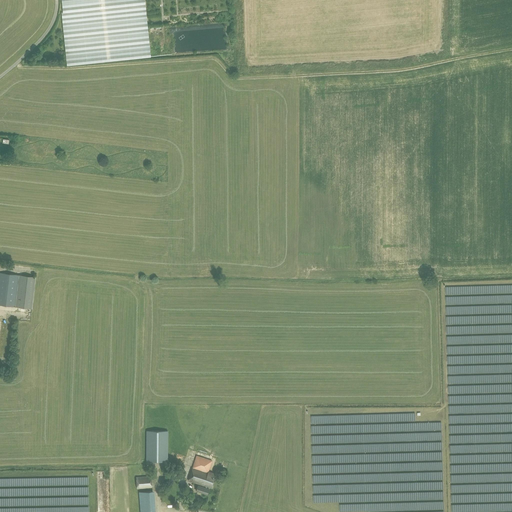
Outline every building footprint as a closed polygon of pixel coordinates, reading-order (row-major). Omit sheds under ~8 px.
[(61,0),(63,13),(61,13),(62,20),(67,65),(151,57),(147,20),(145,4),(144,0),(61,0)] [(0,272),(0,304),(31,308),(35,277),(0,272)] [(146,430),(146,461),(168,461),(168,431),(146,430)] [(212,461),(197,456),(188,480),(206,486),(205,488),(198,486),(196,490),(207,494),(209,489),(206,488),(207,486),(212,487),(217,474),(208,471),(212,461)] [(151,476),(136,476),(137,489),(152,487),(151,476)] [(155,511),(154,490),(139,492),(140,511),(155,511)]
